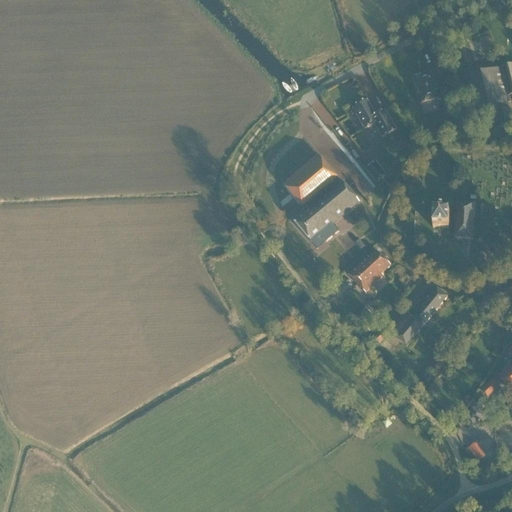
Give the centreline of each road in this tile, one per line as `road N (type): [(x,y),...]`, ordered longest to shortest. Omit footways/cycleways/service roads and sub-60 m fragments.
road 1 (unclassified): [(466,494),(447,438),(287,267)]
road 2 (unclassified): [(299,104),(487,0)]
